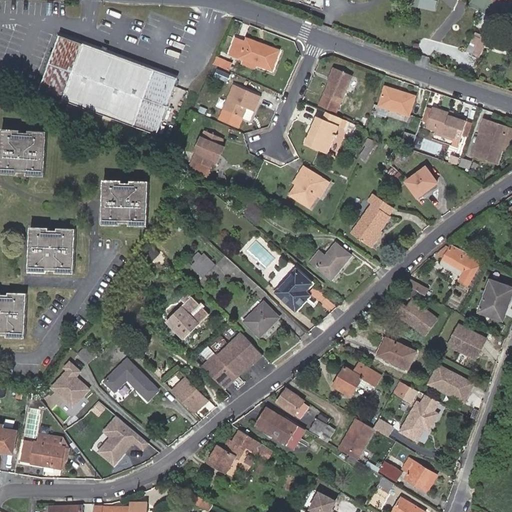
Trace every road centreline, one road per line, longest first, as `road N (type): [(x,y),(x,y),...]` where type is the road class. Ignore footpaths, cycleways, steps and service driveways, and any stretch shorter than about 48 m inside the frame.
road 1 (residential): [(511,180),(457,217),(170,464),(108,491),(0,497)]
road 2 (residential): [(317,34),(511,105)]
road 3 (residential): [(454,511),(511,353)]
road 4 (residential): [(0,353),(37,356),(108,253)]
road 5 (residential): [(317,34),(270,145)]
